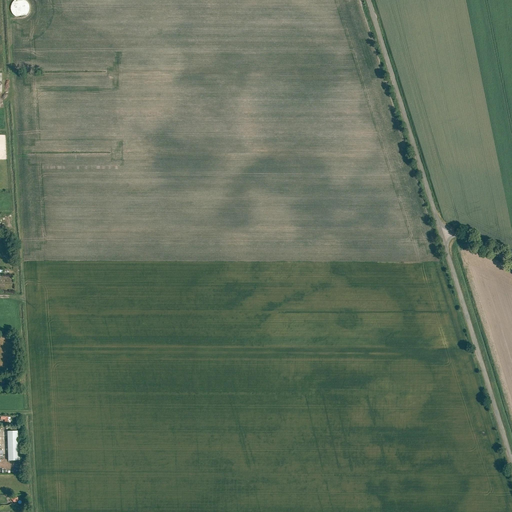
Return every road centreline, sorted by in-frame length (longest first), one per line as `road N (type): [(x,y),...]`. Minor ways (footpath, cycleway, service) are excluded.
road 1 (unclassified): [(368,0),(441,234)]
road 2 (unclassified): [(441,234),(511,462)]
